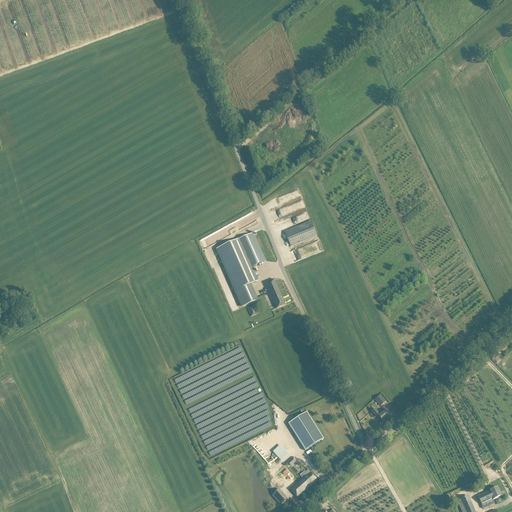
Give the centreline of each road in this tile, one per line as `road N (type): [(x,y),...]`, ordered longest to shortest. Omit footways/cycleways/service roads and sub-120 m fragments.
road 1 (unclassified): [(368,450),(291,289),(179,0)]
road 2 (track): [(235,147),(408,0)]
road 3 (unclassified): [(368,450),(511,326)]
road 4 (track): [(511,456),(486,475),(443,387)]
